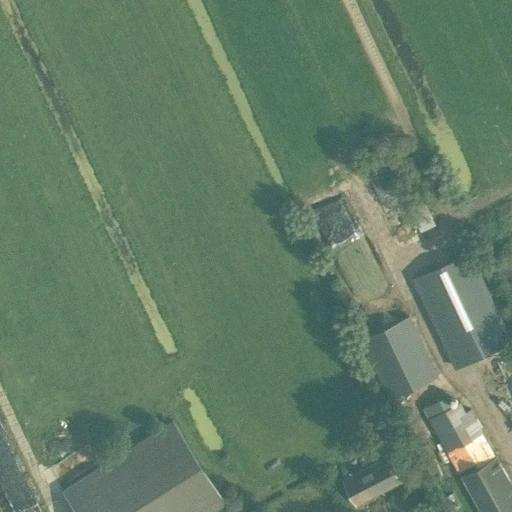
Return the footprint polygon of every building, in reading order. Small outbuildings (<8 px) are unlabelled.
[(436,223),(425,200),(410,207),(421,230),(436,223)] [(455,365),(511,338),(469,249),(413,276),(455,365)] [(390,395),(437,374),(409,313),(362,335),(390,395)] [(483,511),(511,511),(511,483),(464,397),(429,416),(461,474),(463,474),(483,511)] [(60,489),(74,511),(204,511),(221,501),(169,420),(60,489)] [(357,502),(401,479),(388,454),(344,478),(357,502)]
